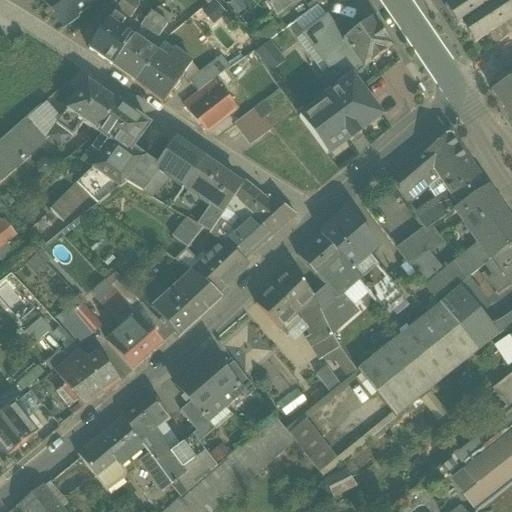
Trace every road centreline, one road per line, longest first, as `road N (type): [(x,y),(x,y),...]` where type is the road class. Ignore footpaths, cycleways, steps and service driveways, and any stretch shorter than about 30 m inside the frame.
road 1 (secondary): [(0,500),(153,374),(318,218)]
road 2 (residential): [(318,218),(0,9)]
road 3 (secondary): [(318,218),(455,93)]
